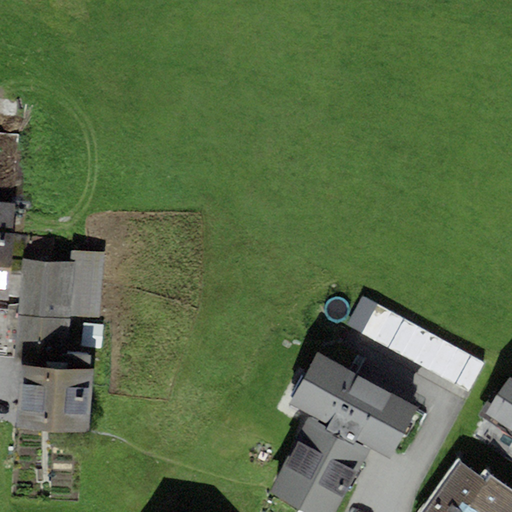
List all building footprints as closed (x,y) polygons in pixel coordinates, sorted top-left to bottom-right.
[(0,266),(11,268),(15,205),(0,204),(0,266)] [(18,316),(71,320),(98,322),(103,254),(71,251),(70,264),(22,260),(18,316)] [(484,361),(362,296),(346,326),(468,392),(484,361)] [(21,364),(90,370),(91,353),(68,352),(71,320),(18,316),(15,364),(21,364)] [(417,407),(317,353),(289,404),(309,415),(372,449),(389,458),(394,450),(404,455),(427,413),(417,407)] [(89,431),(94,370),(90,370),(21,364),(16,425),(89,431)] [(511,379),(509,377),(486,415),(511,431),(511,379)] [(372,449),(309,415),(296,440),(299,441),(358,473),(372,449)] [(304,511),(337,511),(358,473),(299,441),(270,494),(304,511)] [(511,511),(511,489),(484,470),(479,477),(458,461),(419,511),(511,511)]
